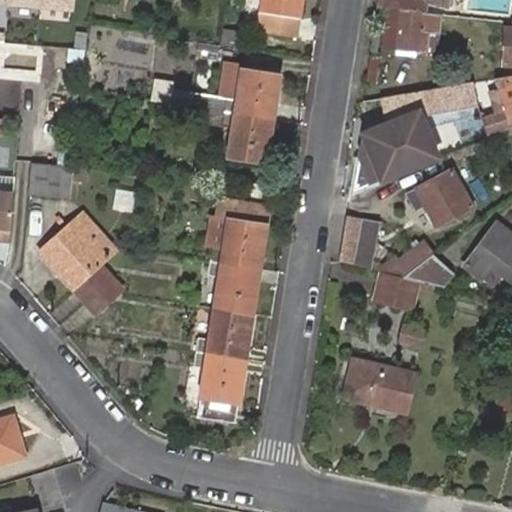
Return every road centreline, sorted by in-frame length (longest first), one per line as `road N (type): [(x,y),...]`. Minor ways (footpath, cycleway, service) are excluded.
road 1 (residential): [(343,0),(274,481)]
road 2 (residential): [(0,308),(114,427),(170,460),(274,481)]
road 3 (residential): [(274,481),(417,511)]
